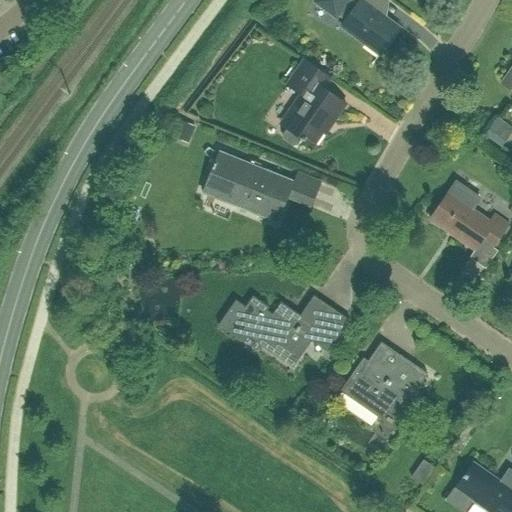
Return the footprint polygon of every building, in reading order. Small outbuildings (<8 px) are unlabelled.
[(379,0),(316,0),(317,4),(335,17),(337,14),(345,20),(340,27),(378,55),(398,29),(372,10),(379,0)] [(287,85),(307,99),(286,129),(287,129),(283,135),(283,139),(292,145),(296,145),(300,139),(312,147),(323,131),(325,133),(345,105),(323,89),(331,78),(304,59),(287,85)] [(511,66),(500,83),(511,91),(511,66)] [(511,129),(511,128),(497,118),(484,136),(500,147),(511,129)] [(176,138),(195,145),(202,126),(183,119),(176,138)] [(291,182),(217,153),(202,193),(275,223),(291,182)] [(488,222),(447,193),(429,219),(473,250),(480,240),(490,247),(506,224),(493,215),(488,222)] [(348,320),(312,295),(299,315),(279,302),(273,311),(251,296),(242,308),(233,301),(216,326),(243,344),(248,336),(292,366),(311,340),(327,351),(348,320)] [(426,374),(380,341),(358,372),(354,369),(338,391),(375,417),(385,406),(397,415),(426,374)] [(436,469),(424,459),(411,477),(423,486),(436,469)] [(499,482),(471,463),(454,488),(488,511),(511,511),(511,471),(509,469),(499,482)]
